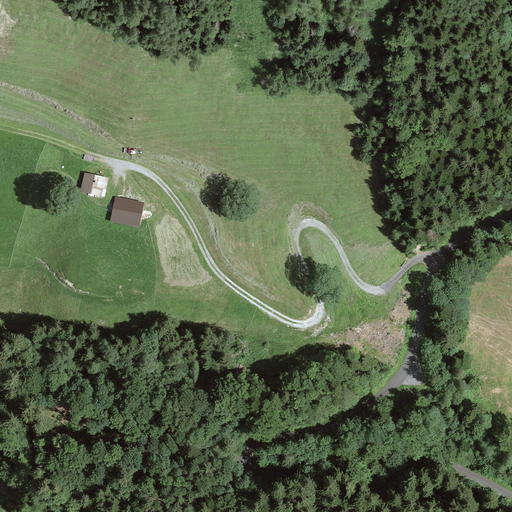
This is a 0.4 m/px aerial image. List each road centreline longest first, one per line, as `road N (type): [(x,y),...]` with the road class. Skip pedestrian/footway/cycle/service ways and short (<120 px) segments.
road 1 (unclassified): [(511,495),(404,448),(265,474),(248,460),(248,445),(260,437),(320,431),(378,399),(411,358),(440,254),(511,211)]
road 2 (track): [(440,254),(411,262),(382,290),(355,277),(322,226),(300,225),(296,249),(320,305),(306,323),(291,321),(216,272),(171,193),(147,172),(0,127)]
